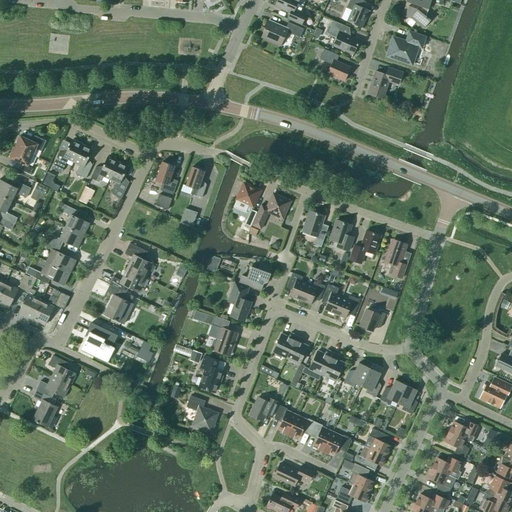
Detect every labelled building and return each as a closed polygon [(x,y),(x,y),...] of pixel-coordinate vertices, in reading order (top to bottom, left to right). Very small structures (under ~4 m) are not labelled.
[(298,2),(292,0),(277,0),(275,6),(290,13),(287,19),(301,25),(306,15),(300,12),(303,5),(298,2)] [(364,1),(360,0),(349,0),(346,8),(352,11),(347,21),(343,19),(343,20),(363,29),(370,11),(362,7),(364,1)] [(428,9),(431,0),(405,0),(405,2),(409,3),(404,17),(405,17),(405,16),(411,18),(423,28),(423,29),(431,20),(428,18),(426,16),(426,17),(425,16),(427,9),(428,9)] [(285,29),(272,23),(268,21),(261,37),(281,46),(287,32),(300,38),(303,29),(288,22),(285,29)] [(346,26),(333,21),(327,33),(336,37),(333,46),(353,55),(357,46),(358,44),(359,41),(342,34),(346,26)] [(403,63),(404,62),(412,64),(418,47),(422,48),(425,37),(409,32),(406,42),(393,38),(387,56),(398,60),(398,61),(403,63)] [(344,81),(350,68),(336,62),(339,56),(324,49),(319,60),(331,65),(327,74),(344,81)] [(399,84),(403,73),(388,68),(386,75),(375,71),(368,94),(383,99),(389,80),(399,84)] [(20,136),(15,147),(33,155),(36,149),(41,152),(46,141),(35,136),(32,141),(20,136)] [(68,160),(74,163),(82,145),(72,140),(70,144),(63,140),(58,149),(60,150),(52,167),(62,172),(68,160)] [(82,145),(74,163),(79,165),(75,174),(86,179),(92,165),(87,163),(93,150),(82,145)] [(33,155),(15,147),(9,158),(21,164),(19,169),(30,175),(33,169),(28,167),(33,155)] [(109,180),(118,162),(107,157),(101,170),(96,167),(90,178),(99,183),(104,177),(109,180)] [(128,167),(118,162),(109,180),(116,183),(112,192),(113,195),(121,199),(129,183),(122,180),(128,167)] [(175,166),(162,162),(155,181),(163,183),(161,189),(174,193),(178,181),(170,179),(175,166)] [(200,184),(205,171),(192,167),(185,186),(192,188),(190,194),(202,198),(206,186),(200,184)] [(51,181),(45,179),(43,184),(48,187),(51,181)] [(0,195),(11,201),(15,193),(26,198),(31,189),(29,188),(16,181),(13,187),(0,180),(0,195)] [(260,191),(244,184),(236,200),(249,206),(246,212),(249,213),(244,224),(250,227),(257,212),(252,210),(260,191)] [(94,191),(85,187),(79,201),(86,205),(88,200),(90,200),(94,191)] [(155,205),(168,210),(171,199),(159,194),(155,205)] [(290,202),(273,194),(267,208),(261,206),(262,205),(261,205),(256,216),(252,226),(261,230),(265,220),(268,212),(282,218),(290,202)] [(6,212),(11,201),(0,195),(0,210),(1,211),(0,213),(0,217),(14,224),(17,218),(6,212)] [(70,216),(65,227),(84,236),(90,224),(75,217),(78,211),(63,204),(60,211),(70,216)] [(180,223),(192,227),(197,212),(185,208),(180,223)] [(325,216),(309,211),(302,232),(316,237),(314,244),(321,247),(328,226),(322,224),(325,216)] [(11,230),(14,224),(0,217),(0,230),(2,226),(11,230)] [(351,225),(337,220),(330,240),(338,243),(337,247),(348,251),(352,239),(347,237),(351,225)] [(84,236),(65,227),(59,239),(51,234),(48,241),(61,247),(63,241),(78,248),(84,236)] [(258,231),(250,227),(249,230),(249,234),(255,237),(258,231)] [(381,236),(367,231),(361,247),(354,245),(349,260),(360,264),(365,252),(374,255),(381,236)] [(407,245),(392,240),(384,261),(391,264),(388,274),(402,279),(406,265),(400,263),(407,245)] [(51,250),(46,261),(70,273),(76,261),(58,252),(61,247),(48,241),(45,247),(51,250)] [(280,243),(276,242),(273,243),(271,248),(277,250),(280,243)] [(127,269),(146,278),(156,258),(152,257),(149,263),(144,260),(148,252),(130,243),(125,254),(124,255),(125,254),(132,257),(127,269)] [(339,266),(343,267),(348,255),(344,253),(339,266)] [(218,272),(223,273),(224,269),(234,272),(236,264),(221,260),(218,272)] [(64,285),(70,273),(46,261),(40,273),(34,269),(30,276),(36,278),(47,284),(50,278),(64,285)] [(206,269),(215,273),(218,265),(209,262),(206,269)] [(271,268),(260,263),(258,269),(251,267),(247,277),(242,275),(239,283),(261,291),(263,284),(267,282),(270,274),(269,273),(271,268)] [(113,277),(110,285),(126,293),(129,288),(139,292),(146,278),(127,269),(121,281),(113,277)] [(290,296),(300,300),(307,283),(301,281),(303,277),(292,273),(286,288),(292,291),(290,296)] [(18,287),(24,290),(30,277),(24,275),(18,287)] [(25,317),(31,320),(41,301),(33,297),(35,291),(31,289),(36,278),(30,276),(30,277),(24,290),(29,293),(19,313),(26,316),(25,317)] [(351,277),(349,283),(355,285),(357,280),(351,277)] [(249,287),(235,282),(228,302),(234,304),(230,316),(244,321),(251,303),(244,300),(249,287)] [(307,283),(300,300),(311,305),(313,299),(319,301),(325,286),(314,282),(313,286),(307,283)] [(5,283),(0,293),(0,304),(2,306),(2,304),(9,307),(18,289),(5,283)] [(324,310),(335,314),(342,297),(336,295),(338,289),(328,284),(321,302),(327,304),(324,310)] [(123,299),(126,293),(110,285),(106,292),(113,296),(104,315),(121,323),(131,303),(123,299)] [(41,301),(31,320),(38,323),(38,322),(45,325),(55,305),(63,309),(70,297),(61,292),(58,298),(51,295),(47,304),(41,301)] [(342,297),(335,314),(346,319),(348,313),(354,315),(360,300),(349,296),(348,300),(342,297)] [(499,307),(504,309),(507,301),(503,299),(499,307)] [(165,301),(162,307),(169,310),(172,304),(165,301)] [(379,314),(367,309),(360,327),(372,331),(374,326),(380,328),(386,314),(380,312),(379,314)] [(212,325),(209,336),(218,339),(214,350),(229,356),(237,334),(227,330),(229,322),(215,317),(212,325)] [(90,332),(81,350),(96,357),(107,363),(108,362),(104,360),(110,347),(114,348),(115,348),(112,346),(117,335),(91,323),(87,331),(90,332)] [(273,352),(286,358),(296,336),(290,333),(288,337),(281,334),(273,352)] [(296,336),(286,358),(299,365),(308,347),(301,343),(303,339),(296,336)] [(151,345),(143,341),(137,355),(136,356),(138,356),(148,361),(149,362),(149,361),(153,353),(148,351),(151,345)] [(309,369),(322,375),(333,353),(326,350),(324,354),(317,351),(309,368),(305,366),(302,373),(306,375),(309,369)] [(202,354),(193,351),(189,361),(198,364),(202,354)] [(511,351),(508,357),(502,354),(496,366),(511,374),(511,351)] [(333,353),(322,375),(335,382),(344,363),(337,360),(339,356),(333,353)] [(52,376),(70,385),(76,374),(66,369),(68,363),(53,356),(48,365),(55,369),(52,376)] [(219,361),(205,356),(200,368),(205,369),(199,387),(215,393),(220,379),(221,379),(224,371),(216,368),(219,361)] [(356,384),(361,386),(370,369),(358,363),(358,364),(359,364),(354,374),(349,371),(343,383),(354,387),(356,384)] [(276,378),(278,374),(261,365),(259,370),(276,378)] [(370,369),(361,386),(367,389),(365,393),(376,398),(381,386),(375,383),(380,374),(381,374),(370,369)] [(40,381),(36,390),(51,398),(54,392),(64,397),(70,385),(52,376),(48,385),(40,381)] [(491,385),(488,383),(480,398),(499,407),(506,393),(508,393),(511,386),(494,378),(491,385)] [(392,401),(398,403),(406,385),(395,380),(395,381),(391,391),(385,388),(380,399),(390,404),(392,401)] [(288,386),(282,383),(279,389),(281,390),(279,395),(283,397),(288,386)] [(303,385),(298,383),(295,388),(301,391),(303,385)] [(406,385),(398,403),(403,406),(401,410),(412,415),(417,403),(412,400),(416,391),(417,391),(406,385)] [(181,389),(174,386),(170,396),(177,398),(181,389)] [(51,398),(36,390),(32,397),(42,402),(33,420),(48,427),(57,407),(53,406),(56,400),(51,398)] [(205,401),(190,396),(186,407),(197,411),(192,426),(204,430),(203,431),(212,434),(215,426),(214,425),(218,414),(203,408),(205,401)] [(267,401),(258,397),(250,416),(262,421),(267,411),(273,414),(278,402),(269,398),(267,401)] [(287,435),(297,415),(286,411),(287,409),(280,406),(274,418),(281,421),(278,429),(283,431),(282,433),(287,435)] [(369,416),(363,413),(361,419),(366,422),(369,416)] [(309,435),(315,422),(308,419),(307,420),(297,415),(287,435),(293,438),(294,436),(299,438),(302,431),(309,435)] [(383,420),(376,417),(373,425),(379,428),(383,420)] [(323,426),(315,422),(309,435),(317,438),(313,445),(318,447),(317,449),(323,452),(332,432),(322,427),(323,426)] [(451,427),(449,431),(466,439),(468,434),(474,437),(479,427),(468,422),(466,427),(454,422),(452,427),(451,427)] [(404,430),(398,428),(395,434),(402,437),(404,430)] [(372,429),(364,446),(386,456),(391,446),(385,443),(388,436),(372,429)] [(466,439),(449,431),(446,436),(447,437),(444,442),(457,447),(454,453),(465,458),(469,449),(463,445),(466,439)] [(343,437),(332,432),(323,452),(329,455),(330,453),(334,455),(338,448),(345,451),(346,449),(349,451),(353,443),(350,441),(351,439),(343,435),(343,437)] [(497,432),(493,439),(498,442),(502,435),(497,432)] [(491,444),(486,441),(483,447),(488,450),(491,444)] [(502,457),(510,460),(511,461),(511,442),(506,452),(502,457)] [(386,456),(364,446),(360,456),(357,455),(354,461),(375,471),(378,465),(382,467),(386,456)] [(434,463),(432,468),(449,476),(455,479),(458,480),(461,473),(459,472),(463,463),(448,457),(446,462),(437,458),(435,463),(434,463)] [(511,461),(510,460),(510,461),(502,457),(501,464),(497,473),(507,478),(510,473),(511,473),(511,461)] [(353,485),(370,493),(374,482),(365,478),(369,470),(354,463),(350,471),(352,472),(347,482),(353,485)] [(298,472),(280,464),(274,476),(294,486),(298,477),(309,483),(314,472),(301,466),(298,472)] [(479,470),(472,467),(470,473),(476,475),(479,470)] [(430,473),(428,478),(440,484),(437,489),(448,494),(452,486),(455,479),(449,476),(432,468),(429,473),(430,473)] [(485,493),(510,504),(511,499),(511,493),(503,489),(506,481),(495,476),(489,488),(490,489),(485,493)] [(365,503),(370,493),(353,485),(350,491),(341,487),(336,498),(349,504),(352,497),(365,503)] [(285,499),(273,493),(268,503),(269,503),(267,506),(279,511),(287,511),(290,507),(296,509),(300,500),(288,494),(285,499)] [(480,509),(485,511),(499,511),(500,511),(499,511),(506,511),(510,504),(485,493),(482,498),(484,500),(480,509)] [(415,504),(431,511),(442,511),(444,509),(446,509),(450,501),(434,494),(431,499),(420,494),(418,499),(417,499),(415,504)] [(465,503),(471,505),(474,498),(469,495),(465,503)] [(314,504),(304,500),(303,503),(313,507),(310,511),(316,511),(319,507),(314,505),(314,504)] [(345,511),(348,506),(335,500),(332,507),(335,509),(333,511),(345,511)]
